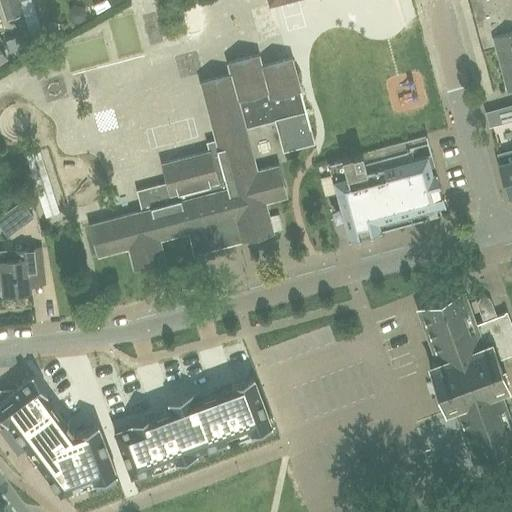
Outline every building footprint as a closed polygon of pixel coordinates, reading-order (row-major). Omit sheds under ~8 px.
[(0,0),(0,2),(6,20),(22,15),(17,0),(0,0)] [(18,0),(22,13),(41,7),(38,0),(18,0)] [(159,0),(138,0),(152,45),(156,43),(159,56),(175,51),(159,0)] [(511,0),(468,0),(479,38),(493,34),(511,29),(511,0)] [(496,44),(500,60),(511,56),(511,29),(493,34),(496,44)] [(142,210),(90,224),(91,225),(99,255),(129,247),(135,269),(166,260),(161,238),(190,231),(195,252),(217,246),(218,246),(274,231),(270,213),(266,201),(288,195),(279,164),(258,170),(247,127),(276,119),(284,150),(315,142),(295,67),(293,58),(263,66),(260,55),(228,63),(231,74),(201,82),(216,140),(207,142),(209,150),(162,162),(167,182),(137,189),(142,210)] [(511,56),(500,60),(508,87),(511,86),(511,56)] [(506,183),(509,197),(511,196),(511,103),(508,105),(511,119),(511,151),(497,156),(500,165),(504,183),(506,183)] [(441,214),(439,208),(446,206),(426,135),(327,161),(348,239),(441,214)] [(21,201),(0,216),(0,226),(8,237),(34,217),(21,201)] [(31,292),(30,286),(44,284),(41,248),(8,250),(9,260),(0,260),(0,288),(1,288),(2,294),(4,294),(5,297),(29,295),(28,292),(31,292)] [(438,362),(430,364),(447,411),(455,409),(474,461),(511,447),(511,422),(500,392),(509,388),(498,358),(511,353),(511,330),(506,314),(498,317),(491,299),(490,298),(488,297),(486,296),(484,296),(482,296),(480,297),(478,301),(477,303),(478,306),(484,322),(477,325),(465,293),(419,309),(438,362)] [(0,411),(6,419),(4,420),(6,423),(8,422),(28,450),(27,451),(35,462),(36,461),(61,494),(73,489),(70,482),(92,474),(95,482),(95,483),(117,474),(98,424),(85,429),(75,433),(74,431),(46,394),(47,393),(33,374),(14,389),(13,387),(0,388),(0,411)] [(132,424),(114,431),(131,476),(152,468),(164,463),(162,457),(172,453),(175,462),(197,454),(196,451),(227,440),(228,440),(225,433),(247,425),(250,434),(272,426),(270,421),(253,376),(235,383),(232,385),(232,386),(217,392),(219,399),(205,404),(202,397),(197,400),(195,394),(186,398),(185,395),(168,401),(171,409),(174,416),(156,422),(154,416),(153,414),(131,422),(132,424)]
